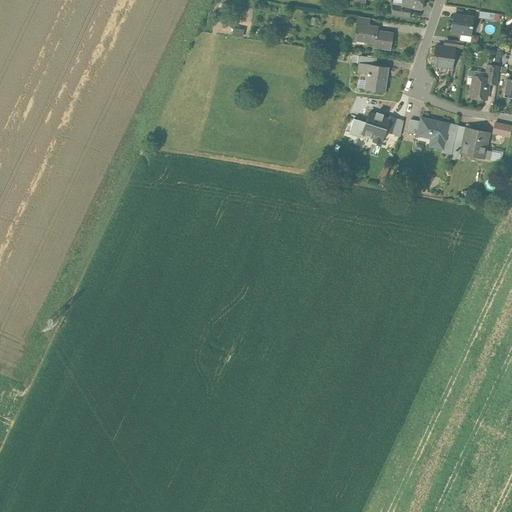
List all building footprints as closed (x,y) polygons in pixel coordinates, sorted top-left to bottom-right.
[(412,6),(426,9),(427,0),(401,0),(400,4),(394,3),(393,12),(410,16),(412,6)] [(457,12),(454,31),(471,34),(475,15),(457,12)] [(375,46),(394,49),(397,31),(378,27),(379,24),(372,22),(372,19),(358,16),(354,38),(376,42),(375,46)] [(440,43),(435,65),(456,69),(460,47),(440,43)] [(386,91),(390,66),(361,61),(359,71),(370,73),(367,88),(386,91)] [(488,61),(486,75),(473,73),(469,95),(489,99),(492,83),(498,85),(502,63),(488,61)] [(382,133),(387,107),(367,103),(364,121),(354,119),(353,127),(382,133)] [(460,121),(423,114),(417,144),(454,151),(460,121)] [(511,123),(496,120),(494,130),(511,133),(511,123)] [(468,125),(463,153),(486,157),(491,130),(468,125)]
